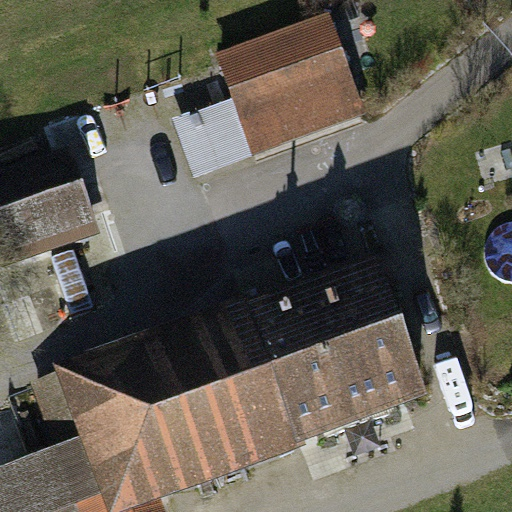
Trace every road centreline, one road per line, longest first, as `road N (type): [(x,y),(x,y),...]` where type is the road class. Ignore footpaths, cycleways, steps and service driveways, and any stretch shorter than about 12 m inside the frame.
road 1 (track): [(511,41),(60,352),(0,376)]
road 2 (unknown): [(511,451),(340,511)]
